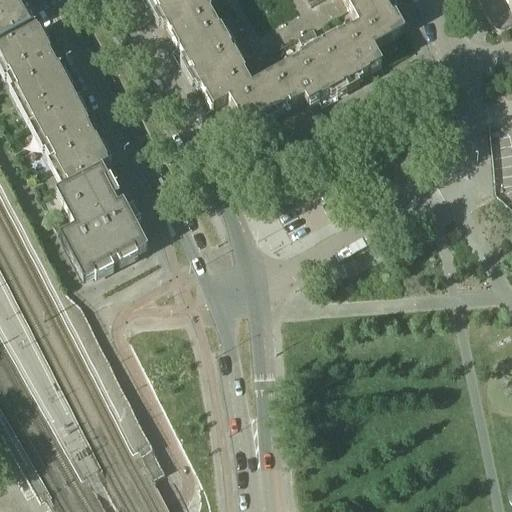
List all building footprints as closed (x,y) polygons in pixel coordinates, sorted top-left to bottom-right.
[(15,0),(0,0),(0,49),(33,31),(15,0)] [(217,32),(199,0),(148,0),(178,53),(217,32)] [(310,10),(323,4),(321,0),(305,0),(310,10)] [(339,0),(357,32),(370,55),(372,55),(403,37),(394,21),(391,22),(378,0),(339,0)] [(511,0),(474,0),(491,31),(492,32),(493,33),(495,34),(496,35),(498,36),(500,36),(501,36),(503,35),(505,35),(511,30),(511,0)] [(250,91),(236,67),(217,32),(178,53),(212,115),(227,106),(226,105),(250,91)] [(381,70),(372,55),(370,55),(357,32),(321,51),(344,90),(381,70)] [(297,42),(301,50),(316,42),(312,34),(297,42)] [(35,35),(0,53),(0,63),(31,123),(71,103),(54,72),(56,71),(50,61),(49,61),(35,35)] [(254,57),(245,42),(238,47),(246,61),(254,57)] [(344,90),(321,51),(285,71),(308,111),(344,90)] [(250,91),(226,105),(227,106),(245,138),(261,128),(260,125),(287,110),(289,113),(303,105),(307,111),(308,111),(285,71),(250,91)] [(87,134),(71,103),(31,123),(67,191),(100,174),(106,171),(92,144),(94,143),(88,133),(87,134)] [(324,156),(331,152),(327,146),(321,149),(324,156)] [(100,174),(67,191),(54,198),(73,235),(58,242),(69,263),(83,289),(93,283),(95,286),(112,276),(109,270),(116,267),(119,273),(137,264),(135,261),(146,255),(122,209),(116,212),(112,204),(118,201),(109,184),(106,185),(100,174)] [(57,239),(68,233),(63,223),(51,229),(57,239)] [(336,276),(339,281),(344,278),(341,273),(336,276)]
